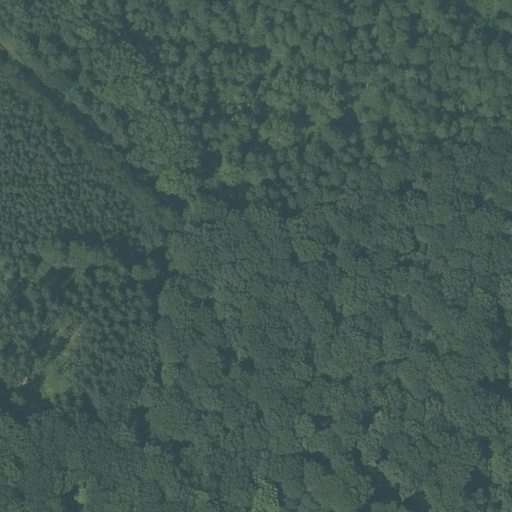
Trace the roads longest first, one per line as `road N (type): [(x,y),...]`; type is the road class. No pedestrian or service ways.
road 1 (track): [(511,218),(436,196),(288,232),(229,233),(188,217),(180,282),(70,511)]
road 2 (track): [(506,222),(464,511)]
road 3 (track): [(188,217),(0,36)]
road 4 (unknown): [(511,322),(491,479)]
